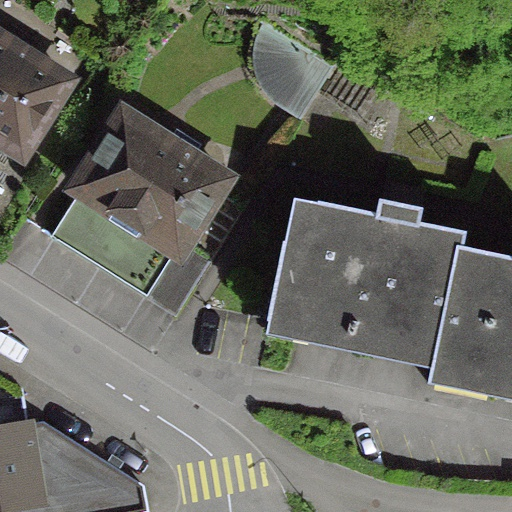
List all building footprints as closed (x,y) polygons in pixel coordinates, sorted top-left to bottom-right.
[(0,37),(0,154),(9,152),(16,156),(62,83),(20,56),(28,43),(5,29),(0,37)] [(326,69),(274,36),(251,74),(303,107),(311,93),(326,69)] [(385,91),(333,58),(311,93),(363,126),(385,91)] [(71,190),(75,193),(47,238),(171,316),(205,262),(180,247),(222,181),(187,159),(196,146),(169,129),(161,143),(118,115),(71,190)] [(377,213),(295,198),(267,334),(431,367),(458,244),(460,233),(421,223),(424,206),(379,199),(377,213)] [(511,256),(458,244),(431,367),(428,383),(511,400),(511,256)] [(38,425),(0,431),(0,511),(140,511),(141,511),(137,488),(38,425)]
